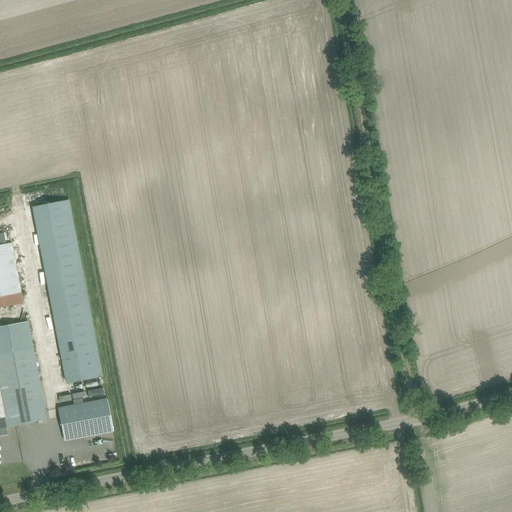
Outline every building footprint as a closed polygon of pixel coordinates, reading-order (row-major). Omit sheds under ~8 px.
[(36,227),(61,355),(97,348),(73,220),(36,227)] [(6,244),(4,233),(0,233),(0,296),(21,292),(12,243),(6,244)] [(21,292),(0,296),(0,307),(24,304),(21,292)] [(0,428),(6,427),(46,419),(44,409),(28,322),(0,327),(0,428)] [(97,348),(61,355),(66,384),(103,377),(97,348)] [(58,409),(65,440),(113,431),(107,400),(58,409)]
